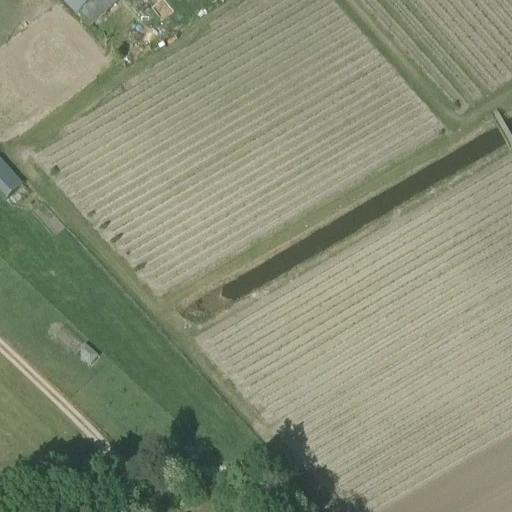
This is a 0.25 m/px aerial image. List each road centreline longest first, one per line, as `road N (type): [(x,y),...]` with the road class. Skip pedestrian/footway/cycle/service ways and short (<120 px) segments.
road 1 (track): [(0,348),(131,476),(276,480),(290,484),(309,511)]
road 2 (track): [(0,510),(131,476)]
